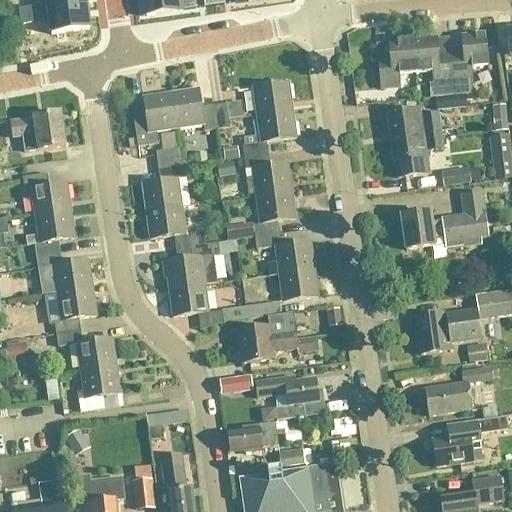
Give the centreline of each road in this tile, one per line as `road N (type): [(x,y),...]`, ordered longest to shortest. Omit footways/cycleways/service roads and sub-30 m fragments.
road 1 (residential): [(385,511),(317,19)]
road 2 (residential): [(214,511),(199,396),(185,361),(129,305),(119,275),(86,67)]
road 3 (residential): [(117,60),(317,19)]
road 4 (residential): [(317,19),(511,2)]
